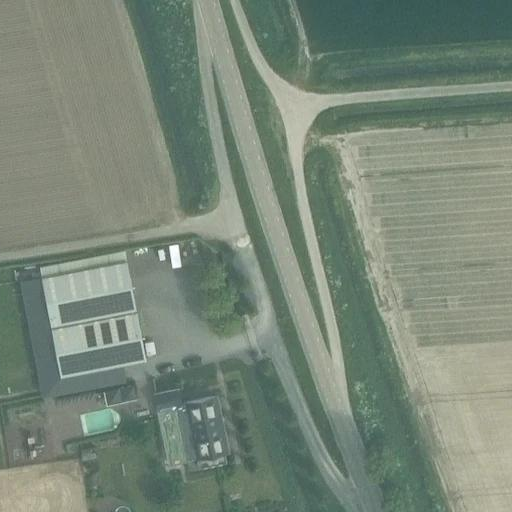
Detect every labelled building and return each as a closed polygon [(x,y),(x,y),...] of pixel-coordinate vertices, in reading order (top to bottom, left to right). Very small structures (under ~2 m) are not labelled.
[(124,250),(109,253),(111,262),(126,260),(124,250)] [(51,328),(136,311),(126,260),(111,262),(41,277),(51,328)] [(51,328),(60,374),(144,358),(136,311),(51,328)] [(113,376),(78,383),(86,418),(121,411),(113,376)] [(132,384),(117,387),(120,402),(135,399),(132,384)] [(176,388),(154,393),(158,409),(176,406),(180,405),(179,402),(176,388)] [(180,405),(176,406),(187,459),(197,457),(199,467),(226,461),(224,451),(228,450),(216,395),(179,402),(180,405)] [(76,442),(65,444),(66,452),(77,450),(76,442)] [(99,500),(98,511),(103,511),(114,511),(115,501),(99,500)]
